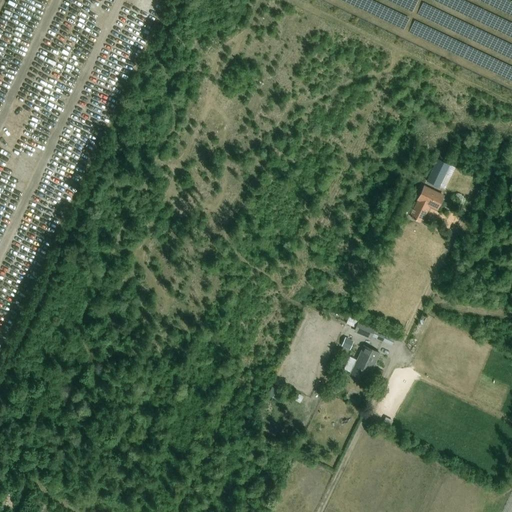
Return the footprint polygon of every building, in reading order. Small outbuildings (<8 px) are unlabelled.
[(437,159),(426,181),(440,187),(450,165),(437,159)] [(442,196),(424,188),(411,215),(413,216),(412,219),(420,222),(421,220),(423,221),(430,206),(436,208),(442,196)] [(371,338),(371,336),(392,345),(396,337),(375,328),(358,321),(354,331),(371,338)] [(350,348),(353,343),(343,338),(341,343),(350,348)] [(350,374),(364,381),(364,380),(366,381),(373,367),(371,366),(372,363),(375,364),(379,354),(364,346),(350,374)]
